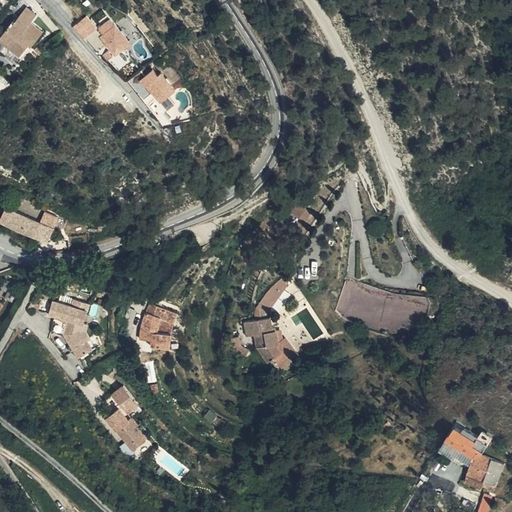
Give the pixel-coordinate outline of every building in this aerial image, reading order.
[(38,13),(28,5),(21,14),(19,13),(0,36),(2,38),(0,39),(0,44),(19,60),(24,55),(22,53),(32,41),(34,43),(44,30),(32,20),(38,13)] [(88,15),(77,25),(86,36),(97,26),(88,15)] [(131,41),(117,24),(102,36),(117,53),(131,41)] [(162,101),(176,89),(161,72),(158,74),(153,69),(141,79),(146,85),(147,84),(162,101)] [(300,218),(300,217),(305,209),(306,208),(299,203),(298,204),(291,200),(285,208),(287,210),(300,218)] [(0,220),(7,223),(14,209),(7,206),(0,220)] [(22,230),(29,215),(14,209),(7,223),(22,230)] [(305,209),(300,217),(305,220),(310,212),(305,209)] [(298,220),(300,218),(287,210),(286,211),(298,220)] [(22,230),(35,235),(41,221),(29,215),(22,230)] [(41,221),(35,235),(48,241),(55,226),(41,221)] [(252,315),(253,321),(270,317),(268,310),(271,310),(288,286),(283,277),(269,289),(261,300),(252,315)] [(93,350),(87,341),(84,342),(81,338),(85,323),(90,304),(74,299),(72,306),(53,300),(48,314),(55,316),(51,331),(63,334),(79,359),(93,350)] [(34,300),(30,308),(37,310),(40,304),(34,300)] [(170,348),(172,334),(167,333),(170,323),(174,324),(178,314),(150,304),(142,322),(140,339),(152,340),(152,346),(170,348)] [(131,333),(136,313),(129,311),(124,318),(124,336),(131,333)] [(273,358),(284,351),(279,344),(279,343),(276,330),(273,331),(273,327),(271,317),(270,317),(253,321),(244,322),(247,337),(254,335),(256,347),(268,363),(270,361),(271,362),(275,360),(273,358)] [(84,342),(87,341),(92,339),(87,332),(89,325),(85,323),(81,338),(84,342)] [(279,344),(284,351),(273,358),(275,360),(280,367),(297,355),(286,339),(282,340),(280,329),(276,330),(279,343),(279,344)] [(244,358),(248,352),(241,347),(237,337),(230,339),(233,351),(244,358)] [(139,403),(125,385),(114,394),(128,412),(139,403)] [(128,420),(119,408),(107,418),(134,450),(145,441),(135,428),(139,425),(132,417),(128,420)] [(483,440),(489,444),(494,435),(484,429),(480,436),(465,426),(463,428),(457,424),(440,450),(461,463),(463,460),(471,465),(475,455),(483,440)] [(494,491),(497,485),(506,462),(483,453),(489,444),(483,440),(475,455),(471,465),(467,475),(483,482),(482,486),(494,491)] [(481,488),(482,486),(483,482),(467,475),(464,481),(481,488)] [(479,511),(486,511),(492,495),(485,494),(479,511)]
